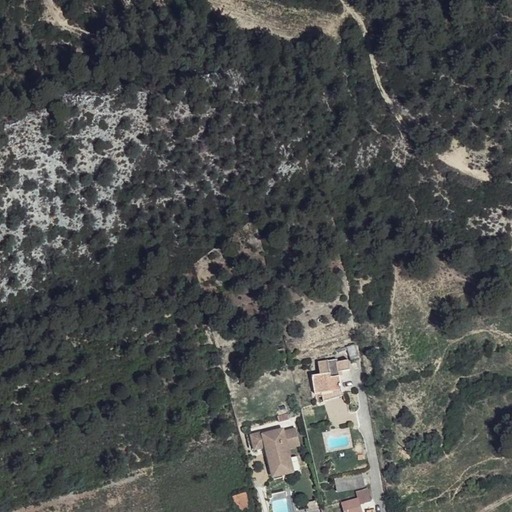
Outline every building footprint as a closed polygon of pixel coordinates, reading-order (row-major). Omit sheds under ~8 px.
[(346,347),(347,350),(351,360),(359,357),(355,344),(346,347)] [(318,362),(320,374),(312,375),(315,394),(323,393),(324,401),(343,395),(339,375),(339,371),(342,371),(350,370),(348,360),(337,362),(337,359),(318,362)] [(289,375),(279,378),(280,384),(291,381),(289,375)] [(251,434),(255,449),(265,446),(270,464),(291,459),(288,449),(300,446),(296,429),(284,432),(283,428),(262,434),(261,431),(251,434)] [(291,459),(270,464),(273,478),(295,473),(291,459)] [(334,477),(337,491),(364,486),(363,478),(367,478),(366,471),(334,477)] [(357,497),(341,502),(343,511),(362,511),(361,504),(371,501),(368,488),(356,492),(357,497)] [(233,496),(237,511),(250,508),(245,492),(233,496)]
